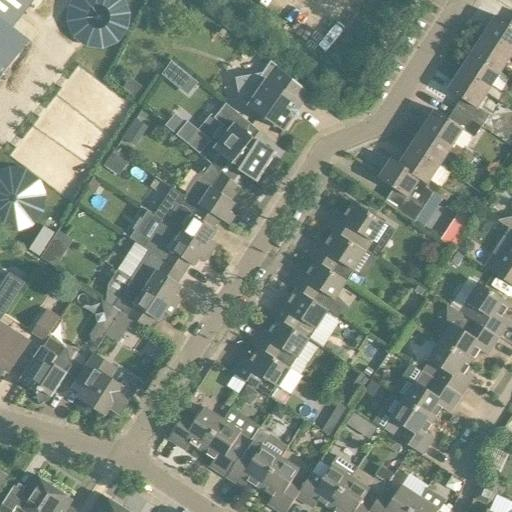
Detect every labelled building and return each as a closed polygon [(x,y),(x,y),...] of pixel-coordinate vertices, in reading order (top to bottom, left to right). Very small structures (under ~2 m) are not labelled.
[(0,0),(0,79),(29,42),(12,28),(34,0),(0,0)] [(74,0),(68,10),(65,27),(71,41),(86,52),(103,54),(118,48),(128,34),(129,18),(124,3),(120,0),(74,0)] [(511,54),(511,57),(511,59),(511,27),(497,17),(484,36),(511,54)] [(502,73),(511,59),(511,57),(511,54),(484,36),(472,54),(502,73)] [(490,91),(487,95),(498,102),(503,95),(492,88),(502,73),(472,54),(461,72),(490,91)] [(300,118),(299,111),(303,105),(297,101),(305,90),(269,65),(259,80),(242,80),(245,93),(241,98),(251,105),(249,108),(283,132),(281,136),(282,137),(294,119),(300,118)] [(170,68),(163,80),(193,99),(200,88),(170,68)] [(478,109),(487,95),(490,91),(461,72),(448,91),(462,100),(455,111),(482,128),(490,117),(478,109)] [(142,91),(130,82),(122,92),(135,101),(142,91)] [(511,102),(511,100),(503,95),(498,102),(508,109),(511,102)] [(261,133),(227,105),(215,119),(229,131),(214,150),(233,166),(234,165),(240,171),(239,172),(258,184),(277,154),(259,142),(258,143),(254,141),(261,133)] [(435,111),(423,130),(452,149),(449,153),(460,160),(465,152),(454,146),(463,132),(474,139),(482,128),(455,111),(448,120),(435,111)] [(135,147),(148,128),(136,120),(124,139),(135,147)] [(211,142),(188,123),(177,136),(200,155),(211,142)] [(440,167),(449,153),(452,149),(423,130),(411,148),(440,167)] [(411,148),(400,166),(399,166),(428,186),(431,182),(440,167),(411,148)] [(470,167),(473,163),(475,159),(465,152),(460,160),(470,167)] [(119,177),(128,164),(112,153),(103,167),(119,177)] [(415,224),(435,193),(437,195),(441,188),(431,182),(428,186),(399,166),(400,166),(392,160),(379,180),(394,190),(384,204),(415,224)] [(204,176),(201,174),(185,197),(200,207),(220,220),(230,227),(236,217),(230,214),(236,204),(232,202),(240,189),(212,165),(204,176)] [(0,174),(0,233),(1,234),(18,236),(33,230),(44,216),(44,200),(39,185),(25,173),(7,171),(0,174)] [(101,187),(93,182),(88,190),(96,196),(101,187)] [(452,195),(441,188),(437,195),(436,196),(447,202),(452,195)] [(167,224),(212,254),(218,245),(212,242),(218,232),(214,230),(220,220),(200,207),(185,197),(167,224)] [(327,229),(334,234),(366,254),(385,224),(354,204),(345,216),(338,211),(327,229)] [(144,249),(149,252),(184,275),(191,265),(195,268),(201,259),(206,263),(212,254),(167,224),(162,221),(142,208),(124,235),(144,249)] [(40,260),(55,269),(73,242),(58,232),(40,260)] [(308,258),(315,263),(347,283),(349,280),(348,280),(355,270),(366,254),(334,234),(327,245),(319,240),(308,258)] [(467,258),(474,247),(463,241),(457,251),(467,258)] [(132,280),(176,309),(182,300),(176,297),(182,288),(178,285),(184,275),(149,252),(132,280)] [(511,257),(511,258),(508,256),(503,262),(493,256),(485,269),(511,286),(511,257)] [(315,263),(308,275),(300,270),(289,287),(296,292),(297,292),(328,312),(330,309),(337,299),(347,283),(315,263)] [(10,274),(0,288),(0,321),(1,322),(25,284),(10,274)] [(176,309),(132,280),(114,307),(121,312),(139,324),(148,330),(155,320),(159,323),(165,314),(171,318),(176,309)] [(475,324),(475,325),(498,340),(510,322),(502,318),(510,305),(479,285),(467,304),(460,314),(475,324)] [(281,299),(271,315),(294,331),(301,321),(316,331),(328,312),(297,292),(296,292),(289,304),(281,299)] [(104,314),(106,323),(112,327),(121,313),(110,306),(104,314)] [(45,342),(60,319),(47,311),(32,334),(45,342)] [(121,312),(121,313),(112,327),(105,338),(118,346),(128,329),(134,333),(139,324),(121,312)] [(251,345),(259,350),(290,370),(297,360),(309,341),(294,331),(271,315),(270,316),(277,321),(270,333),(263,328),(251,345)] [(453,325),(440,345),(472,365),(480,352),(487,357),(498,340),(475,325),(460,315),(453,325)] [(29,344),(14,334),(0,324),(0,378),(5,370),(10,373),(29,344)] [(42,348),(19,383),(37,395),(39,392),(42,394),(43,393),(52,398),(72,367),(73,366),(69,350),(50,338),(43,349),(42,348)] [(472,365),(440,345),(422,373),(460,398),(472,381),(464,376),(472,365)] [(259,350),(251,362),(244,357),(233,374),(256,389),(263,379),(278,388),(290,370),(259,350)] [(128,378),(122,388),(109,379),(115,370),(94,356),(77,381),(87,387),(79,399),(105,415),(110,408),(121,415),(140,385),(128,378)] [(415,383),(403,402),(434,422),(442,410),(450,415),(460,398),(422,373),(415,383)] [(427,434),(434,422),(403,402),(384,431),(423,456),(434,439),(427,434)] [(191,445),(202,452),(223,421),(205,409),(195,424),(184,417),(169,441),(186,452),(191,445)] [(223,421),(202,452),(215,460),(210,468),(226,478),(251,440),(241,434),(242,433),(223,421)] [(260,490),(281,458),(288,447),(270,436),(269,437),(259,431),(252,441),(251,440),(226,478),(244,490),(249,482),(260,490)] [(278,511),(287,511),(297,498),(300,492),(290,486),(300,471),(282,459),(289,448),(288,447),(281,458),(260,490),(273,498),(268,505),(278,511)] [(319,502),(330,509),(357,469),(339,457),(323,482),(312,474),(300,492),(297,498),(314,509),(319,502)] [(370,511),(380,497),(351,479),(357,469),(330,509),(334,511),(370,511)] [(38,511),(54,489),(36,477),(22,498),(12,491),(0,510),(0,511),(38,511)] [(475,499),(487,505),(493,502),(496,495),(495,489),(482,483),(475,499)] [(412,511),(421,500),(402,487),(392,502),(381,495),(380,497),(370,511),(412,511)] [(64,511),(72,501),(54,489),(38,511),(64,511)] [(93,511),(119,511),(121,509),(103,497),(93,511)] [(440,511),(421,500),(412,511),(440,511)]
